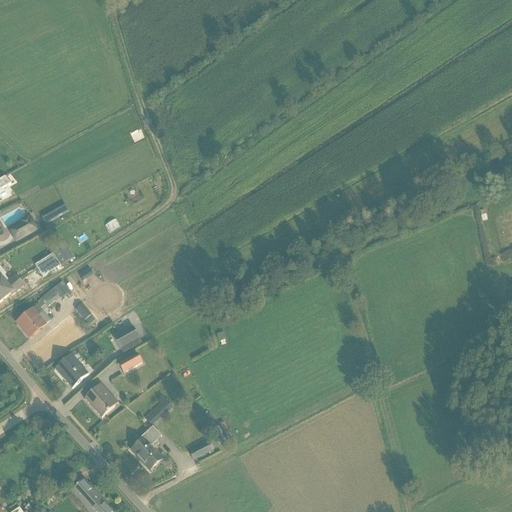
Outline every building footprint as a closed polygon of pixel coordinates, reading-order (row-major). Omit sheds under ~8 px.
[(68,214),(64,206),(41,218),(45,226),(68,214)] [(15,245),(39,232),(31,219),(30,220),(29,217),(18,223),(19,226),(8,232),(15,245)] [(53,256),(35,267),(43,279),(74,259),(64,243),(50,251),(53,256)] [(11,298),(24,288),(16,277),(9,283),(4,277),(6,276),(0,268),(0,304),(10,296),(11,298)] [(80,273),(73,275),(77,284),(83,282),(80,273)] [(30,341),(51,323),(43,313),(59,300),(61,301),(68,296),(70,298),(72,297),(62,284),(53,291),(52,291),(40,301),(42,303),(16,325),(21,331),(22,330),(24,332),(23,333),(30,341)] [(89,326),(95,321),(82,306),(75,312),(84,322),(85,322),(89,326)] [(132,328),(114,339),(123,356),(142,345),(132,328)] [(137,355),(118,365),(123,376),(142,366),(137,355)] [(72,391),(89,376),(71,356),(54,371),(72,391)] [(85,401),(102,420),(118,406),(101,386),(85,401)] [(165,402),(145,420),(152,428),(172,410),(165,402)] [(131,453),(150,473),(163,461),(154,451),(159,447),(156,443),(161,438),(153,429),(139,441),(141,444),(131,453)] [(189,455),(193,463),(213,453),(209,445),(189,455)] [(86,511),(110,511),(83,482),(70,494),(86,511)] [(28,496),(37,491),(34,487),(25,492),(28,496)] [(54,493),(58,498),(63,493),(59,489),(54,493)] [(24,511),(31,511),(37,508),(33,503),(24,511)]
